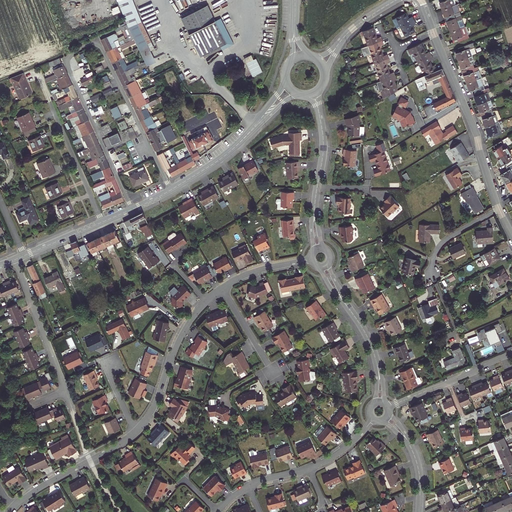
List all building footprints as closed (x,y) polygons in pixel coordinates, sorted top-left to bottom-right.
[(148,52),(154,49),(142,23),(132,0),(121,0),(118,1),(128,27),(142,55),(148,52)] [(442,0),(443,1),(439,2),(442,10),(451,6),(448,0),(442,0)] [(445,17),(447,21),(461,15),(456,4),(451,6),(442,10),(445,17)] [(180,15),(201,56),(220,47),(222,46),(223,49),(233,44),(220,18),(215,21),(207,5),(195,12),(193,9),(180,15)] [(396,18),(401,27),(414,20),(412,17),(409,19),(406,13),(396,18)] [(448,24),(450,32),(460,29),(457,21),(462,19),(461,15),(447,21),(448,24)] [(401,27),(405,36),(415,31),(412,26),(416,24),(414,20),(401,27)] [(119,42),(120,45),(134,39),(128,27),(127,24),(121,27),(123,31),(124,30),(127,37),(128,38),(119,42)] [(457,38),(458,42),(469,38),(465,27),(460,29),(450,32),(453,40),(457,38)] [(381,37),(377,38),(373,28),(363,31),(368,46),(382,41),(381,37)] [(101,40),(106,52),(117,47),(114,42),(119,39),(115,33),(101,40)] [(120,46),(122,49),(136,43),(134,39),(120,45),(120,46)] [(383,45),(382,41),(368,46),(371,54),(381,51),(380,48),(380,46),(381,46),(383,45)] [(413,53),(418,62),(431,55),(430,52),(426,53),(421,43),(408,50),(410,54),(413,53)] [(456,53),(459,61),(473,56),(470,48),(474,47),(473,43),(458,49),(459,52),(456,53)] [(121,59),(125,57),(122,52),(119,53),(117,47),(106,52),(112,63),(119,60),(121,59)] [(389,58),(387,55),(383,56),(381,51),(371,54),(374,64),(389,58)] [(142,55),(147,66),(151,64),(153,63),(148,52),(142,55)] [(434,65),(432,66),(429,61),(433,59),(431,55),(418,62),(419,65),(417,67),(416,68),(416,69),(417,72),(419,72),(420,72),(425,70),(427,75),(437,71),(434,65)] [(459,61),(463,72),(474,68),(472,62),(474,61),(473,56),(459,61)] [(244,59),(253,76),(263,71),(256,58),(249,62),(247,57),(244,59)] [(60,58),(49,63),(50,67),(62,62),(60,58)] [(378,73),(388,69),(386,64),(390,62),(389,58),(374,64),(378,73)] [(134,67),(138,65),(136,61),(129,64),(130,65),(125,67),(121,59),(119,60),(124,72),(134,67)] [(112,63),(118,75),(124,72),(119,60),(112,63)] [(134,67),(135,70),(141,67),(143,70),(148,67),(147,66),(145,62),(138,65),(134,67)] [(45,79),(47,83),(57,78),(67,74),(63,64),(53,68),(54,70),(53,70),(55,75),(45,79)] [(136,80),(134,76),(131,78),(130,75),(136,72),(135,70),(134,67),(124,72),(118,75),(123,86),(134,81),(136,80)] [(463,72),(467,83),(480,79),(477,71),(478,71),(477,67),(474,68),(463,72)] [(378,73),(381,81),(395,76),(394,72),(390,74),(388,69),(378,73)] [(427,87),(425,83),(437,78),(438,82),(440,81),(446,79),(442,69),(437,71),(427,75),(416,80),(420,90),(427,87)] [(15,88),(20,99),(32,94),(27,83),(26,79),(24,80),(21,74),(11,78),(16,88),(15,88)] [(59,86),(60,90),(64,88),(72,85),(67,74),(57,78),(60,85),(59,86)] [(380,91),(383,99),(396,91),(392,81),(394,81),(396,80),(395,76),(381,81),(384,90),(380,91)] [(81,80),(83,85),(89,83),(88,80),(87,77),(81,80)] [(467,83),(470,91),(473,90),(474,93),(485,89),(481,78),(480,79),(467,83)] [(134,81),(123,86),(129,98),(139,93),(134,81)] [(436,110),(456,101),(448,82),(442,85),(444,89),(442,90),(443,92),(445,91),(447,97),(433,104),(436,110)] [(66,93),(67,92),(69,96),(60,100),(62,104),(77,97),(72,85),(64,88),(66,93)] [(103,92),(105,97),(113,93),(111,88),(103,92)] [(487,93),(490,92),(488,88),(485,89),(474,93),(476,97),(475,97),(477,105),(490,100),(487,93)] [(129,98),(135,109),(147,103),(141,92),(139,93),(129,98)] [(61,108),(72,103),(74,107),(70,109),(72,113),(83,108),(77,97),(62,104),(59,105),(61,108)] [(150,116),(146,108),(160,102),(158,98),(147,103),(135,109),(140,121),(150,116)] [(408,101),(402,98),(398,107),(397,107),(392,116),(401,120),(403,126),(409,125),(413,123),(414,123),(412,116),(411,117),(409,113),(402,109),(403,106),(405,107),(408,101)] [(481,112),(482,116),(485,115),(492,112),(491,109),(491,108),(493,108),(493,107),(491,100),(490,100),(477,105),(480,112),(481,112)] [(110,109),(115,119),(122,116),(117,106),(110,109)] [(78,125),(88,120),(83,108),(72,113),(68,115),(70,118),(71,117),(73,116),(77,125),(78,125)] [(21,128),(25,136),(36,131),(34,127),(36,127),(34,123),(33,123),(29,112),(17,117),(22,128),(21,128)] [(483,120),(485,127),(495,124),(499,122),(496,115),(494,116),(492,112),(485,115),(486,118),(483,120)] [(349,129),(349,135),(359,136),(360,126),(359,123),(360,122),(358,115),(345,119),(347,126),(349,126),(350,129),(349,129)] [(140,121),(146,132),(157,127),(155,122),(153,123),(150,116),(140,121)] [(83,136),(93,132),(88,120),(78,125),(83,136)] [(125,120),(118,123),(121,130),(128,127),(125,120)] [(439,126),(437,121),(421,131),(424,136),(429,134),(436,145),(445,139),(445,140),(458,133),(453,126),(446,131),(447,132),(443,134),(440,129),(438,127),(439,126)] [(488,135),(492,133),(493,137),(501,134),(499,131),(498,131),(495,124),(485,127),(488,135)] [(136,137),(137,137),(132,127),(126,130),(128,134),(131,140),(136,137)] [(150,140),(155,151),(163,147),(158,137),(161,135),(157,127),(146,132),(148,137),(149,136),(150,139),(150,140)] [(191,134),(193,138),(204,132),(202,128),(197,131),(197,129),(195,130),(196,132),(191,134)] [(189,141),(193,150),(213,140),(209,130),(204,132),(193,138),(192,138),(192,139),(189,141)] [(72,141),(73,144),(81,140),(86,149),(99,144),(93,132),(83,136),(79,138),(72,141)] [(118,132),(108,137),(112,145),(121,140),(118,132)] [(290,154),(300,154),(300,140),(302,140),(302,133),(289,133),(289,137),(287,137),(284,138),(284,137),(282,137),(270,140),(273,148),(278,147),(279,150),(280,151),(284,150),(290,150),(290,154)] [(29,140),(33,151),(45,146),(40,135),(38,136),(33,138),(29,140)] [(191,150),(184,136),(182,137),(189,152),(191,150)] [(129,151),(136,147),(140,145),(136,137),(125,143),(129,151)] [(493,150),(498,158),(509,151),(506,147),(505,148),(501,141),(494,146),(496,149),(493,150)] [(0,143),(0,153),(2,153),(2,154),(4,158),(9,156),(8,154),(9,154),(8,152),(3,142),(0,143)] [(386,151),(383,143),(376,146),(379,153),(369,156),(371,162),(376,160),(379,169),(374,170),(376,176),(390,171),(384,151),(386,151)] [(458,163),(468,157),(466,153),(465,152),(462,148),(462,147),(460,143),(449,150),(458,163)] [(79,157),(89,152),(93,160),(104,155),(99,144),(86,149),(77,153),(79,157)] [(344,159),(344,165),(355,166),(356,151),(344,149),(343,156),(345,157),(345,159),(344,159)] [(498,158),(503,165),(505,164),(506,167),(511,164),(511,159),(510,156),(511,155),(509,151),(498,158)] [(177,158),(174,159),(177,164),(181,172),(195,164),(194,161),(191,156),(190,154),(189,152),(184,155),(187,159),(179,162),(177,158)] [(194,161),(196,160),(200,158),(197,153),(193,154),(192,155),(192,153),(190,154),(191,156),(194,161)] [(95,164),(98,162),(102,170),(109,167),(104,155),(93,160),(89,162),(90,165),(94,163),(95,164)] [(37,163),(42,174),(41,174),(43,178),(56,172),(54,168),(54,169),(49,158),(48,159),(43,161),(37,163)] [(161,164),(165,171),(168,169),(172,177),(181,172),(177,164),(171,167),(167,161),(163,163),(161,164)] [(238,169),(244,179),(259,170),(253,161),(246,165),(247,166),(245,167),(244,166),(238,169)] [(286,162),(288,179),(298,178),(298,169),(299,169),(298,162),(286,162)] [(501,175),(506,184),(511,180),(511,171),(511,170),(511,168),(511,164),(506,167),(508,171),(501,175)] [(96,185),(97,187),(105,183),(115,179),(109,167),(102,170),(92,175),(94,180),(104,176),(106,180),(96,185)] [(138,169),(139,171),(130,175),(134,186),(143,181),(148,178),(143,167),(138,169)] [(446,175),(455,189),(463,184),(459,179),(458,177),(462,175),(458,168),(446,175)] [(239,183),(232,173),(227,176),(227,178),(219,183),(224,192),(239,183)] [(114,205),(124,201),(120,192),(115,179),(105,183),(106,186),(106,187),(109,186),(112,184),(114,187),(115,191),(112,192),(109,193),(110,197),(114,205)] [(46,187),(51,198),(62,193),(57,183),(46,187)] [(93,188),(94,191),(106,186),(105,183),(97,187),(93,188)] [(207,191),(198,196),(204,205),(219,197),(213,186),(206,190),(207,191)] [(464,199),(465,199),(467,204),(469,203),(475,214),(484,209),(475,193),(476,193),(473,187),(472,188),(466,191),(461,194),(464,199)] [(286,207),(293,207),(293,202),(292,202),(292,199),(294,199),(294,192),(282,192),(282,198),(278,198),(278,210),(286,210),(286,207)] [(99,197),(104,209),(114,205),(110,197),(106,199),(103,193),(102,194),(102,195),(99,197)] [(380,209),(387,217),(393,211),(394,212),(399,207),(390,196),(385,201),(387,203),(385,205),(384,204),(380,209)] [(16,213),(20,221),(28,218),(30,224),(39,220),(29,197),(22,201),(25,207),(19,209),(19,212),(16,213)] [(339,204),(339,213),(350,213),(350,198),(349,198),(345,198),(337,197),(336,204),(339,204)] [(179,207),(185,218),(195,212),(196,215),(200,212),(192,198),(188,200),(189,201),(179,207)] [(57,206),(62,217),(74,212),(69,201),(62,204),(57,206)] [(124,222),(126,227),(145,218),(143,212),(124,222)] [(289,237),(289,238),(290,240),(294,239),(295,237),(295,235),(294,235),(293,227),(294,227),(293,220),(282,220),(283,229),(284,238),(289,237)] [(140,228),(142,233),(144,232),(151,229),(148,224),(140,228)] [(420,225),(420,242),(430,242),(430,233),(439,233),(440,225),(420,225)] [(340,227),(340,234),(342,234),(343,242),(347,241),(347,243),(350,243),(353,239),(352,233),(353,233),(353,228),(352,228),(351,226),(340,227)] [(477,244),(494,242),(493,227),(488,228),(488,231),(476,232),(477,244)] [(146,237),(147,239),(149,238),(148,236),(153,234),(151,229),(144,232),(146,237)] [(119,240),(120,240),(116,231),(109,234),(113,243),(119,240)] [(170,239),(163,244),(169,253),(175,249),(177,249),(180,247),(180,246),(183,244),(184,245),(187,242),(181,233),(177,236),(176,233),(174,233),(169,236),(169,238),(170,239)] [(254,242),(260,255),(266,252),(265,249),(268,247),(265,240),(268,239),(265,233),(257,236),(259,240),(254,242)] [(106,246),(107,250),(114,247),(114,246),(113,243),(109,234),(102,237),(106,246)] [(99,249),(106,246),(102,237),(95,240),(99,249)] [(88,243),(92,252),(99,249),(95,240),(88,243)] [(79,263),(82,262),(80,258),(84,256),(82,252),(87,249),(84,243),(79,246),(77,241),(71,243),(75,252),(79,263)] [(449,249),(453,258),(466,252),(461,243),(449,249)] [(231,253),(236,262),(243,258),(246,264),(253,260),(245,244),(239,248),(239,249),(231,253)] [(148,246),(138,253),(142,259),(143,259),(150,268),(159,261),(156,256),(154,257),(152,254),(153,253),(148,246)] [(494,248),(480,256),(486,266),(500,258),(494,248)] [(65,267),(70,277),(74,275),(64,252),(59,255),(65,267)] [(71,254),(75,265),(79,263),(75,252),(71,254)] [(358,253),(348,258),(351,264),(349,264),(352,271),(364,266),(358,253)] [(213,264),(218,274),(225,270),(226,271),(232,267),(226,257),(220,260),(220,261),(213,264)] [(409,273),(409,274),(410,274),(413,274),(414,266),(418,267),(419,261),(406,258),(403,272),(409,273)] [(33,265),(28,267),(35,283),(33,284),(38,295),(45,292),(40,280),(33,265)] [(196,279),(200,284),(205,282),(204,280),(206,279),(207,280),(213,277),(206,266),(193,273),(188,277),(192,281),(196,279)] [(490,277),(496,287),(510,279),(504,268),(490,277)] [(65,289),(57,272),(53,274),(53,275),(44,279),(48,288),(56,284),(59,292),(65,289)] [(368,273),(355,279),(358,286),(360,285),(364,293),(374,288),(368,273)] [(279,280),(281,292),(305,287),(303,275),(295,277),(296,278),(291,279),(291,280),(286,281),(286,278),(279,280)] [(6,282),(11,293),(19,290),(15,281),(11,283),(10,280),(6,282)] [(0,287),(3,295),(4,296),(11,293),(6,282),(3,283),(4,286),(0,287)] [(251,285),(248,295),(255,298),(268,293),(263,282),(259,284),(260,285),(259,286),(258,286),(256,287),(251,285)] [(183,307),(183,301),(191,294),(184,286),(179,291),(178,290),(173,295),(173,296),(172,297),(172,304),(173,305),(177,305),(177,306),(183,307)] [(129,299),(136,296),(135,294),(134,291),(133,290),(126,292),(127,295),(129,299)] [(381,294),(370,300),(374,306),(375,306),(380,315),(390,309),(381,294)] [(131,316),(149,308),(144,298),(142,299),(142,298),(136,301),(133,301),(132,303),(126,306),(131,316)] [(429,304),(421,307),(425,319),(429,318),(433,315),(439,313),(436,306),(440,305),(437,298),(427,301),(429,304)] [(310,313),(312,314),(316,320),(320,317),(321,318),(326,314),(323,309),(321,310),(320,308),(320,306),(316,300),(307,307),(309,309),(309,311),(310,313)] [(11,317),(22,312),(21,309),(19,310),(17,304),(7,308),(11,317)] [(206,316),(210,327),(229,320),(225,309),(222,310),(215,312),(216,314),(213,315),(211,314),(206,316)] [(264,311),(254,317),(256,322),(257,321),(264,332),(273,326),(264,311)] [(11,317),(15,326),(24,322),(22,317),(24,316),(22,312),(11,317)] [(389,328),(392,336),(402,330),(396,317),(384,323),(387,329),(389,328)] [(119,329),(123,339),(131,336),(123,319),(106,326),(109,334),(119,329)] [(169,323),(157,320),(156,324),(158,324),(156,333),(155,333),(153,339),(159,341),(165,342),(166,336),(165,336),(167,331),(169,323)] [(333,322),(322,329),(329,342),(340,336),(335,327),(336,327),(333,322)] [(503,331),(500,323),(494,326),(495,328),(486,332),(485,330),(478,333),(481,340),(488,337),(491,344),(496,343),(497,347),(503,344),(499,335),(498,335),(497,333),(503,331)] [(14,332),(17,340),(29,335),(27,331),(25,332),(23,328),(14,332)] [(280,346),(283,352),(293,347),(289,341),(290,340),(284,330),(272,338),(276,344),(278,343),(278,344),(279,344),(280,346)] [(98,348),(105,345),(99,334),(92,337),(93,337),(86,341),(90,351),(98,347),(98,348)] [(17,340),(21,347),(30,344),(28,339),(30,338),(29,335),(17,340)] [(189,348),(185,353),(192,357),(195,352),(198,354),(200,354),(202,350),(204,349),(205,347),(205,346),(208,342),(198,336),(194,342),(195,342),(194,344),(193,344),(190,349),(189,348)] [(344,350),(349,347),(345,341),(330,349),(335,357),(336,356),(340,363),(349,358),(346,352),(345,353),(344,351),(344,350)] [(401,362),(411,359),(405,344),(394,348),(396,355),(398,354),(401,362)] [(473,365),(476,364),(468,344),(464,345),(473,365)] [(443,362),(447,369),(458,364),(458,365),(466,362),(460,347),(452,350),(455,358),(453,359),(452,358),(443,362)] [(27,361),(38,356),(37,353),(35,354),(32,348),(23,352),(27,361)] [(78,351),(63,358),(69,369),(74,367),(73,366),(76,365),(76,366),(83,362),(78,351)] [(146,351),(141,368),(152,371),(154,362),(156,362),(158,355),(146,351)] [(245,358),(242,351),(233,357),(231,352),(228,354),(223,362),(226,366),(233,362),(239,372),(238,373),(240,378),(248,374),(245,369),(249,367),(247,363),(245,362),(246,360),(245,358)] [(27,361),(30,370),(40,366),(38,360),(39,360),(38,356),(27,361)] [(299,376),(300,381),(310,380),(310,376),(309,376),(309,373),(311,371),(310,369),(309,368),(308,366),(310,366),(309,359),(297,361),(298,367),(296,368),(297,374),(299,374),(300,376),(299,376)] [(191,374),(193,370),(181,366),(179,373),(180,373),(180,376),(178,376),(177,380),(176,379),(174,385),(187,389),(190,379),(191,380),(192,374),(191,374)] [(416,378),(411,368),(400,372),(402,377),(403,376),(406,383),(405,384),(408,389),(418,385),(421,383),(422,382),(420,378),(419,377),(416,378)] [(84,375),(90,390),(99,385),(95,377),(97,377),(94,370),(84,375)] [(507,373),(506,374),(502,376),(506,386),(511,383),(511,374),(510,370),(506,371),(507,373)] [(357,371),(343,373),(344,385),(345,385),(346,392),(357,391),(356,383),(355,380),(358,380),(357,371)] [(46,390),(51,387),(48,380),(52,379),(49,372),(45,374),(46,376),(40,379),(41,380),(44,387),(44,389),(46,388),(46,390)] [(503,387),(498,375),(494,377),(495,378),(494,379),(490,381),(494,391),(503,387)] [(139,380),(135,378),(132,385),(133,387),(130,394),(140,398),(141,395),(142,394),(144,395),(147,391),(144,390),(147,384),(142,381),(143,379),(139,378),(139,380)] [(37,395),(42,393),(40,389),(44,387),(41,380),(31,385),(35,394),(37,394),(37,395)] [(481,382),(477,384),(482,396),(491,392),(487,382),(483,383),(481,384),(481,382)] [(279,392),(274,395),(280,406),(297,396),(293,391),(295,390),(291,384),(283,388),(284,391),(280,394),(279,392)] [(473,388),(469,389),(473,400),(482,396),(477,384),(474,385),(474,387),(473,388)] [(24,396),(27,394),(29,398),(34,396),(34,395),(35,394),(31,385),(21,389),(24,396)] [(256,404),(257,404),(263,404),(262,395),(255,396),(255,393),(255,392),(254,392),(250,392),(251,394),(248,394),(248,393),(246,393),(245,393),(244,394),(243,393),(238,398),(239,399),(236,401),(240,406),(243,403),(245,405),(248,402),(249,404),(250,403),(256,403),(256,404)] [(471,403),(467,393),(463,394),(461,395),(461,393),(457,395),(462,407),(471,403)] [(94,400),(93,402),(96,406),(94,407),(94,408),(96,412),(97,412),(98,412),(99,414),(109,409),(106,402),(108,401),(105,395),(94,400)] [(447,401),(443,403),(447,413),(456,409),(451,397),(447,399),(448,400),(447,401)] [(171,410),(168,415),(178,421),(184,410),(186,410),(188,406),(185,405),(183,404),(185,401),(180,400),(179,401),(174,398),(170,405),(174,407),(172,410),(171,410)] [(208,409),(208,415),(215,415),(218,417),(219,418),(221,419),(222,419),(225,420),(227,414),(230,409),(224,406),(223,408),(220,407),(220,406),(217,405),(216,405),(216,400),(214,399),(210,399),(209,400),(209,405),(208,405),(208,406),(208,409)] [(422,403),(410,408),(413,415),(414,414),(417,421),(428,417),(422,403)] [(46,420),(56,416),(53,409),(49,411),(48,407),(43,409),(43,410),(42,411),(46,420)] [(56,416),(58,421),(66,418),(62,408),(58,410),(56,408),(53,409),(56,416)] [(33,418),(36,425),(46,420),(42,411),(40,411),(40,410),(35,412),(36,416),(33,418)] [(331,421),(340,428),(345,422),(346,423),(351,418),(341,410),(331,421)] [(511,417),(509,411),(501,415),(506,428),(511,425),(511,417)] [(108,427),(110,433),(120,429),(117,422),(117,421),(115,418),(105,423),(107,428),(108,427)] [(480,433),(491,431),(490,420),(484,421),(482,421),(482,419),(478,420),(480,433)] [(148,439),(155,446),(166,434),(167,435),(170,432),(161,424),(155,429),(156,430),(148,439)] [(318,438),(325,445),(331,438),(333,440),(337,435),(328,427),(318,438)] [(460,428),(462,441),(473,439),(472,428),(466,429),(465,429),(464,427),(460,428)] [(438,430),(427,434),(429,440),(430,440),(433,448),(444,443),(438,430)] [(69,455),(77,451),(68,434),(61,438),(62,440),(49,447),(51,449),(48,451),(53,460),(56,459),(61,456),(60,454),(63,453),(64,454),(67,452),(69,455)] [(491,443),(494,451),(507,446),(503,437),(491,443)] [(373,438),(366,445),(377,455),(386,447),(381,442),(379,443),(373,438)] [(296,447),(301,458),(309,454),(309,455),(315,452),(310,440),(302,444),(303,445),(296,447)] [(171,454),(176,460),(178,457),(185,464),(189,460),(188,459),(190,457),(188,455),(186,453),(188,451),(190,453),(195,448),(190,443),(183,450),(179,446),(171,454)] [(275,451),(279,462),(286,459),(286,460),(293,457),(289,446),(275,451)] [(511,454),(507,446),(494,451),(497,460),(511,454)] [(119,463),(115,465),(118,470),(122,468),(123,469),(124,469),(126,469),(127,469),(129,468),(129,469),(134,466),(135,467),(137,467),(138,466),(139,465),(139,464),(139,463),(132,451),(125,455),(126,458),(118,462),(119,463)] [(43,452),(25,460),(30,471),(37,468),(40,467),(41,468),(44,467),(45,468),(49,466),(43,452)] [(250,456),(252,468),(258,467),(258,465),(265,464),(265,465),(270,464),(267,452),(250,456)] [(511,456),(511,454),(497,460),(501,468),(505,466),(511,463),(511,456)] [(449,458),(439,463),(440,466),(441,466),(445,474),(454,470),(449,458)] [(354,478),(365,473),(359,460),(352,463),(353,465),(343,469),(348,480),(354,477),(354,478)] [(230,469),(235,478),(239,476),(239,474),(241,474),(242,476),(247,473),(241,461),(236,464),(237,466),(230,469)] [(395,465),(384,470),(391,486),(401,482),(398,474),(399,473),(395,465)] [(18,480),(20,483),(26,479),(19,467),(3,477),(9,486),(18,480)] [(341,480),(336,470),(330,473),(328,474),(327,473),(321,476),(324,483),(326,482),(327,486),(334,483),(335,484),(339,482),(338,481),(340,480),(341,480)] [(75,480),(76,482),(74,483),(72,482),(68,484),(73,495),(81,491),(83,492),(86,490),(86,489),(89,488),(83,476),(75,480)] [(215,476),(203,488),(212,496),(218,490),(220,491),(225,486),(215,476)] [(156,478),(148,496),(158,501),(163,489),(164,490),(168,483),(156,478)] [(311,495),(306,483),(300,486),(300,487),(293,490),(298,501),(311,495)] [(47,496),(42,500),(49,511),(54,508),(55,510),(63,505),(62,503),(66,501),(59,490),(53,494),(53,495),(48,498),(47,496)] [(450,490),(438,495),(441,503),(451,499),(451,498),(453,497),(450,490)] [(273,497),(266,498),(269,509),(285,506),(282,493),(275,495),(275,496),(276,497),(273,498),(273,497)] [(451,499),(441,503),(445,511),(451,509),(454,507),(459,505),(456,497),(451,499)] [(511,507),(511,501),(510,497),(502,500),(506,510),(511,507)] [(394,499),(381,505),(383,511),(397,511),(398,511),(395,511),(397,508),(396,506),(397,506),(394,499)] [(500,511),(506,510),(502,500),(493,504),(496,511),(500,511)] [(196,501),(185,511),(200,511),(204,508),(196,501)] [(483,505),(485,508),(486,511),(496,511),(493,504),(492,501),(483,505)] [(454,507),(451,509),(452,511),(466,511),(467,511),(464,503),(459,505),(454,507)]
